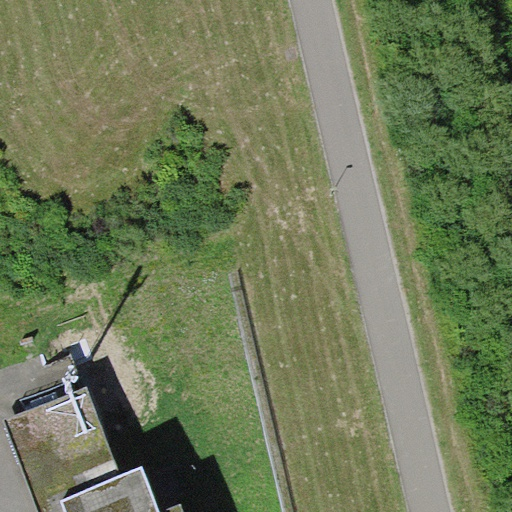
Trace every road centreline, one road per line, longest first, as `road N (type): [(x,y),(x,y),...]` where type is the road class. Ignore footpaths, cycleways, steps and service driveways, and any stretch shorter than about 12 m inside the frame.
road 1 (motorway): [(236,0),(360,511)]
road 2 (motorway): [(442,511),(321,0)]
